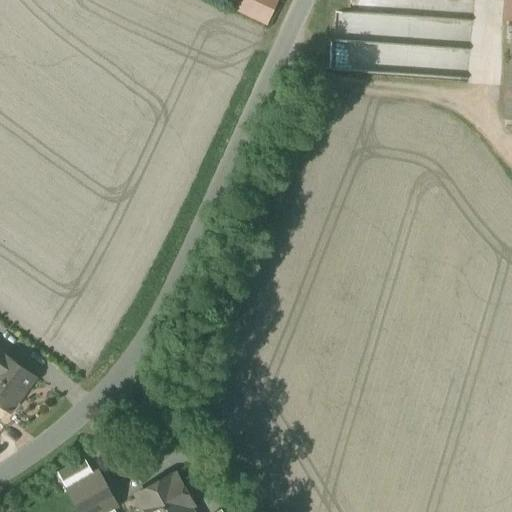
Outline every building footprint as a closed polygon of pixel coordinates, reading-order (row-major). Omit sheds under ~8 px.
[(271,26),(282,0),(244,0),(239,11),(271,26)] [(465,77),(469,23),(386,17),(386,0),(352,0),(351,16),(335,15),(331,66),(465,77)] [(35,376),(4,353),(3,354),(0,351),(0,403),(9,411),(35,376)] [(84,458),(58,472),(67,488),(93,473),(84,458)] [(105,511),(117,506),(98,471),(93,473),(67,488),(80,511),(105,511)] [(193,504),(176,474),(172,476),(171,475),(137,494),(140,499),(139,503),(144,511),(191,511),(189,507),(193,504)]
